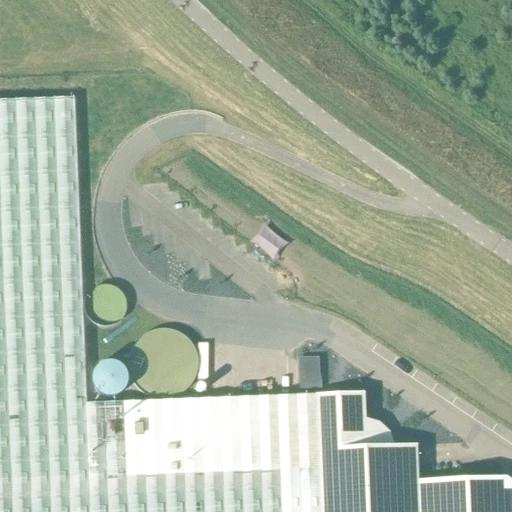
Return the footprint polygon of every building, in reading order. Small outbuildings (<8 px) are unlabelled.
[(0,511),(511,511),(511,477),(420,481),(420,474),(419,446),(396,447),(391,434),(381,424),(367,420),(366,394),(86,405),(77,200),(73,99),(0,102),(0,511)] [(131,244),(113,260),(156,306),(173,291),(131,244)] [(126,309),(126,308),(125,300),(123,297),(121,294),(115,290),(112,289),(107,288),(100,289),(93,293),(89,299),(87,303),(86,307),(88,315),(92,322),(98,326),(101,327),(106,328),(112,327),(115,326),(119,323),(124,317),(126,309)] [(201,364),(200,358),(198,349),(194,344),(190,339),(184,334),(178,331),(171,329),(164,329),(157,330),(152,332),(147,334),(141,339),(136,345),(133,352),(131,359),(131,365),(132,372),(134,379),(139,386),(143,390),(147,393),(154,397),(161,398),(168,399),(175,397),(182,395),(187,391),(191,388),(195,383),(198,378),(200,370),(201,364)] [(96,393),(99,395),(101,397),(104,398),(107,398),(108,398),(111,398),(113,398),(116,397),(118,395),(119,394),(122,392),(123,390),(124,387),(125,386),(125,384),(125,383),(125,380),(125,377),(124,374),(123,373),(122,371),(121,369),(119,368),(117,367),(116,366),(114,365),(113,365),(110,364),(107,364),(104,365),(103,365),(100,366),(99,367),(96,369),(95,371),(94,373),(93,375),(92,377),(92,378),(92,380),(91,381),(92,384),(92,386),(93,388),(94,390),(95,391),(96,393)] [(503,444),(511,448),(511,434),(508,433),(503,444)]
